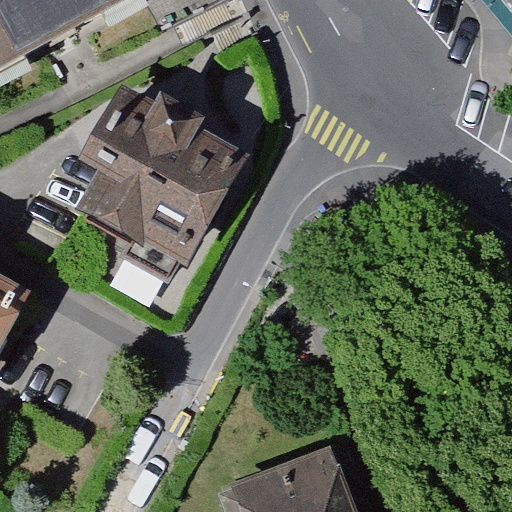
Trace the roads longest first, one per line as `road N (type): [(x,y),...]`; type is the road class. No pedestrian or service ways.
road 1 (residential): [(366,94),(315,144),(270,215),(114,511)]
road 2 (residential): [(511,197),(366,94)]
